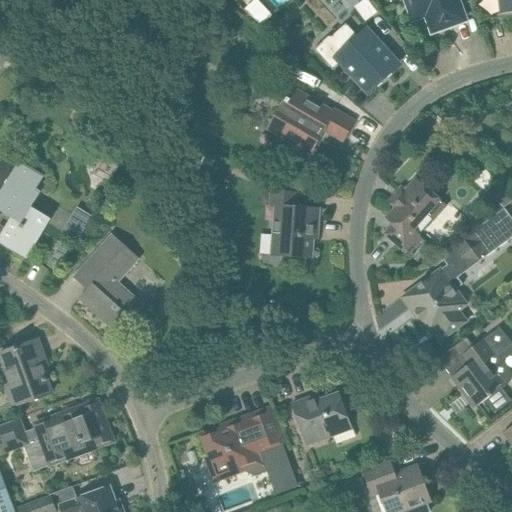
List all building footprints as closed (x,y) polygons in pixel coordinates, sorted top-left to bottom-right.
[(258,0),(254,0),(245,9),(260,26),(272,15),(258,0)] [(458,0),(409,0),(411,5),(412,4),(415,14),(425,11),(432,32),(465,20),(458,0)] [(511,0),(497,0),(499,1),(504,1),(505,12),(500,13),(500,14),(511,12),(511,0)] [(227,24),(236,30),(240,24),(230,18),(227,24)] [(329,37),(314,50),(332,69),(338,62),(364,90),(374,82),(378,87),(392,74),(388,69),(397,60),(384,46),(371,32),(362,40),(357,35),(346,23),(331,37),(329,37)] [(334,109),(332,113),(291,90),(269,128),(298,144),(311,152),(324,130),(343,141),(354,121),(337,111),(334,109)] [(0,192),(0,210),(11,217),(0,235),(0,242),(27,259),(37,242),(51,218),(31,206),(40,191),(35,188),(43,176),(18,161),(5,153),(0,161),(0,174),(8,180),(2,189),(0,192)] [(214,158),(203,155),(200,166),(210,169),(214,158)] [(388,218),(395,224),(386,234),(413,258),(427,243),(419,235),(412,229),(438,199),(416,180),(405,192),(401,188),(390,201),(398,207),(388,218)] [(312,258),(314,227),(318,227),(319,208),(296,207),(297,193),(277,191),(274,235),(279,235),(278,255),(312,258)] [(79,205),(65,229),(81,238),(95,214),(79,205)] [(511,219),(504,208),(440,255),(447,264),(453,260),(456,258),(460,258),(479,261),(511,236),(511,219)] [(74,277),(87,289),(79,298),(118,333),(131,318),(142,306),(128,294),(125,297),(113,286),(139,258),(113,234),(74,277)] [(60,245),(51,260),(61,267),(71,251),(60,245)] [(422,297),(412,305),(419,314),(416,316),(428,333),(437,327),(444,337),(466,321),(458,310),(467,304),(455,289),(463,284),(457,277),(460,258),(456,258),(453,260),(447,264),(441,269),(415,288),(422,297)] [(453,380),(461,390),(464,388),(477,406),(493,394),(490,390),(497,385),(501,390),(510,383),(511,379),(511,373),(501,360),(510,354),(511,351),(511,343),(499,327),(485,338),(460,356),(467,366),(455,374),(458,377),(453,380)] [(38,339),(19,346),(0,353),(0,356),(18,405),(52,392),(42,366),(47,364),(38,339)] [(339,392),(313,402),(311,396),(292,404),(306,443),(322,437),(320,433),(350,422),(339,392)] [(36,428),(21,434),(24,442),(23,443),(30,462),(51,455),(53,459),(79,450),(98,443),(96,438),(106,434),(98,411),(88,414),(86,409),(67,416),(36,428)] [(239,426),(206,438),(213,456),(208,458),(212,469),(217,467),(219,472),(224,471),(225,475),(244,469),(246,468),(247,472),(256,476),(269,471),(267,466),(261,450),(269,447),(279,443),(267,410),(257,414),(237,421),(239,426)] [(16,419),(0,425),(0,451),(23,443),(24,442),(21,434),(16,419)] [(288,457),(268,464),(279,493),(299,485),(288,457)] [(387,461),(363,470),(372,494),(379,491),(386,511),(397,511),(406,509),(407,511),(430,511),(427,502),(431,501),(418,467),(410,470),(395,476),(393,476),(387,461)] [(14,511),(0,471),(0,511),(14,511)] [(345,484),(334,488),(338,499),(349,495),(345,484)] [(76,499),(60,504),(62,509),(63,511),(81,511),(83,511),(123,511),(119,511),(110,486),(91,493),(76,499)] [(19,511),(53,511),(58,510),(51,493),(18,507),(19,511)]
